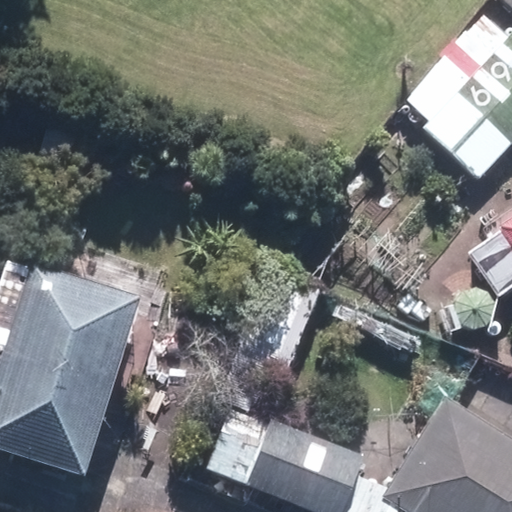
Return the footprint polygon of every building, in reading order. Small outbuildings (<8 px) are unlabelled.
[(476,183),(511,142),(511,34),(510,33),(504,40),(480,19),(464,37),(461,34),(403,105),(425,125),(418,132),(476,183)] [(81,125),(48,115),(32,168),(65,178),(81,125)] [(511,218),(492,231),(496,236),(463,257),(492,301),(511,287),(511,218)] [(0,460),(71,483),(129,306),(21,271),(19,276),(0,269),(0,460)] [(231,348),(285,370),(315,295),(261,274),(231,348)] [(511,511),(511,447),(437,402),(381,492),(376,501),(393,511),(511,511)] [(227,408),(201,472),(302,511),(393,511),(376,501),(381,492),(350,480),(358,459),(227,408)]
